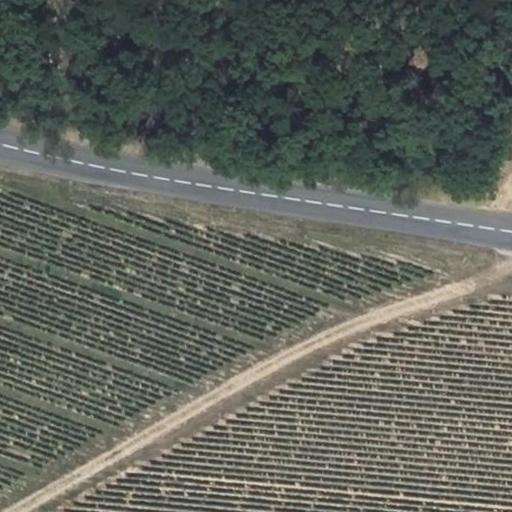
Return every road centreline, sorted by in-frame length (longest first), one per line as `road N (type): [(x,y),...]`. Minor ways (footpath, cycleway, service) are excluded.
road 1 (track): [(16,511),(335,332),(511,258)]
road 2 (secondary): [(0,143),(145,175),(511,230)]
